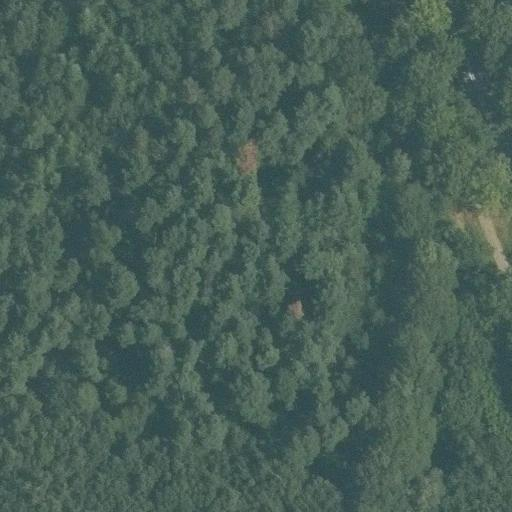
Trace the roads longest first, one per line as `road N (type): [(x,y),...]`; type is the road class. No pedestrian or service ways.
road 1 (track): [(459,286),(347,0)]
road 2 (track): [(500,274),(459,286),(397,511)]
road 3 (track): [(0,227),(59,0)]
road 4 (secondary): [(511,193),(436,0)]
